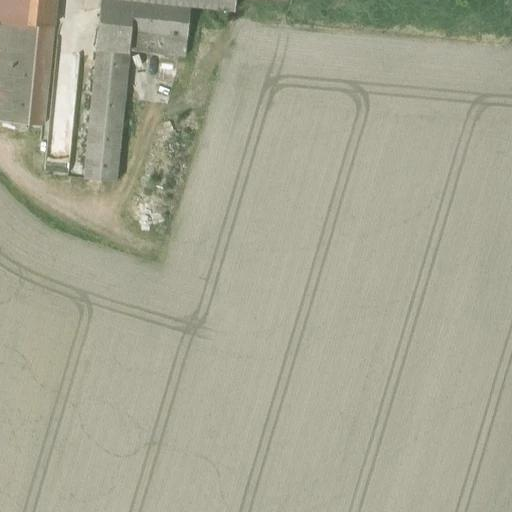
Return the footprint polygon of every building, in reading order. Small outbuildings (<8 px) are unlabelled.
[(55,0),(0,0),(0,20),(3,21),(25,23),(53,26),(55,0)] [(191,5),(147,0),(101,0),(96,48),(97,48),(84,178),(116,181),(129,50),(186,55),(191,5)] [(147,0),(191,5),(234,9),(234,0),(147,0)] [(25,23),(3,21),(0,48),(0,120),(15,122),(25,23)] [(25,23),(15,122),(43,125),(53,26),(25,23)]
